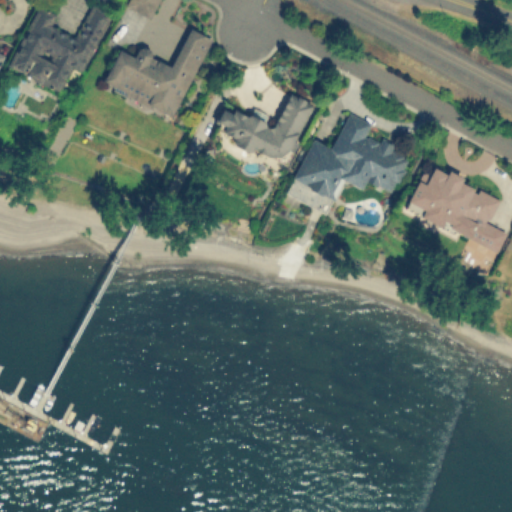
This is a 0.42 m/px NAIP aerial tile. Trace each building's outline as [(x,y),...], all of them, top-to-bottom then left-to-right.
[(147,17),(156,0),(126,0),(124,4),(147,17)] [(82,70),(109,11),(90,2),(74,36),(49,24),(54,12),(35,3),(6,66),(58,90),(70,65),(82,70)] [(116,47),(101,82),(174,113),(207,35),(186,26),(170,65),(149,55),(151,50),(137,44),(133,54),(116,47)] [(309,101),(286,91),(271,127),(260,122),(264,113),(251,107),(247,115),(221,104),(212,126),(234,135),(230,144),(249,151),(250,147),(284,161),(309,101)] [(388,196),(408,158),(362,134),(370,120),(348,109),(328,147),(309,137),(289,178),(330,199),(341,179),(359,188),(362,182),(388,196)] [(495,250),(504,231),(486,222),(498,196),(424,161),(403,207),(495,250)]
